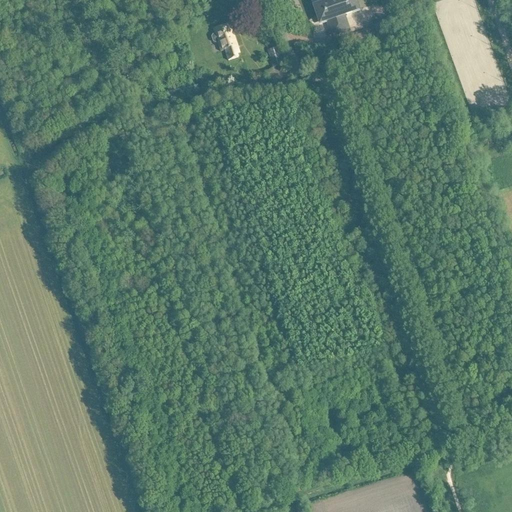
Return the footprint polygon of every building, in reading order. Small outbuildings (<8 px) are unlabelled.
[(356,0),(321,0),(322,3),(314,6),(321,26),(327,24),(332,39),(351,32),(346,17),(360,12),(356,0)] [(378,37),(389,33),(395,31),(391,19),(374,26),(375,28),(355,35),(339,41),(340,43),(341,43),(343,50),(359,45),(378,37)] [(214,30),(215,35),(213,36),(212,38),(213,43),(216,45),(218,44),(221,52),(226,51),(230,61),(239,58),(237,55),(240,54),(230,25),(214,30)] [(284,65),(278,48),(267,52),(273,69),(284,65)] [(197,83),(168,90),(169,96),(198,90),(197,83)]
